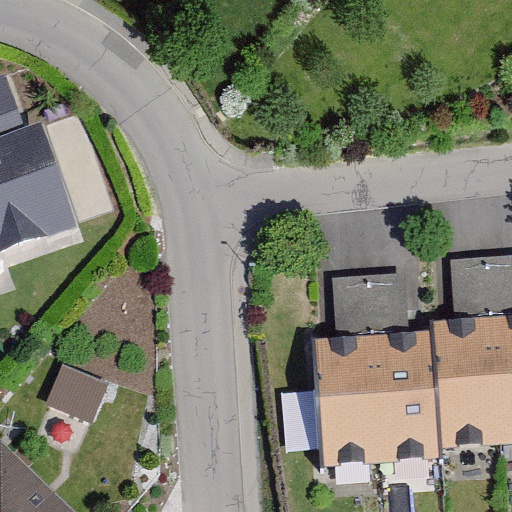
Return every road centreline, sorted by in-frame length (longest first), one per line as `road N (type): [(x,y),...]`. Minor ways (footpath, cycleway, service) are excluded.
road 1 (residential): [(511,168),(192,203)]
road 2 (residential): [(213,511),(192,203)]
road 3 (residential): [(192,203),(171,144),(121,77),(49,26),(0,8)]
